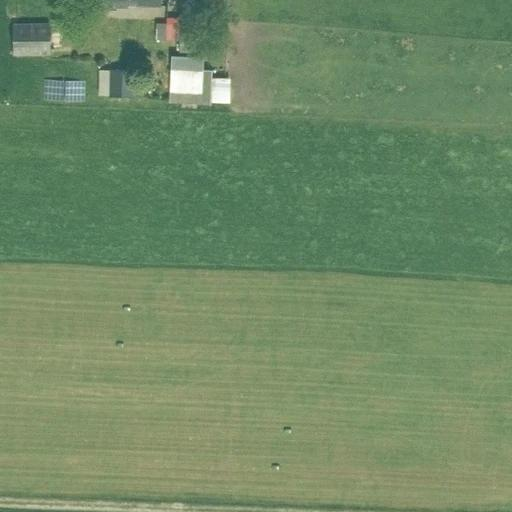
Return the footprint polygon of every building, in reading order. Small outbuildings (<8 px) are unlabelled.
[(163,0),(163,23),(178,24),(178,0),(163,0)] [(179,0),(179,51),(203,51),(203,0),(179,0)] [(13,24),(13,55),(50,54),(50,24),(13,24)] [(168,102),(210,105),(210,101),(228,102),(230,79),(211,78),(211,69),(202,69),(203,57),(171,55),(168,102)] [(108,96),(134,96),(134,90),(138,90),(138,83),(134,83),(134,69),(108,69),(108,96)]
